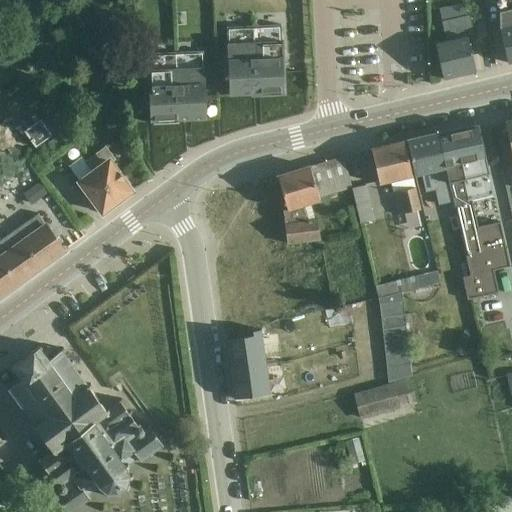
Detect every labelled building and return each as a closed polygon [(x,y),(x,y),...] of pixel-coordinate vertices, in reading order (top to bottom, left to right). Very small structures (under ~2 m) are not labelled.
[(504,62),(511,60),(511,0),(510,0),(511,7),(511,21),(496,25),(504,62)] [(227,98),(281,96),(278,29),(224,31),(227,98)] [(446,76),(480,70),(474,33),(439,39),(446,76)] [(151,116),(206,114),(203,47),(148,49),(151,116)] [(463,75),(464,85),(497,82),(496,71),(463,75)] [(449,165),(486,157),(478,122),(441,129),(449,165)] [(449,165),(441,129),(410,136),(417,172),(449,165)] [(382,179),(417,172),(410,136),(375,144),(382,179)] [(105,212),(136,189),(109,154),(78,177),(105,212)] [(289,208),(323,199),(313,162),(280,171),(289,208)] [(18,201),(9,185),(0,189),(0,233),(12,227),(2,210),(18,201)] [(392,185),(370,187),(373,226),(395,224),(392,185)] [(407,197),(413,220),(435,215),(429,191),(407,197)] [(0,296),(63,252),(43,224),(0,254),(0,296)] [(343,239),(356,297),(370,294),(364,265),(374,263),(367,234),(343,239)] [(452,275),(390,284),(405,389),(371,394),(375,419),(435,410),(417,293),(454,288),(452,275)] [(95,344),(138,318),(128,301),(85,327),(95,344)] [(228,340),(233,366),(267,359),(262,333),(228,340)] [(43,348),(42,345),(32,352),(32,356),(23,363),(19,361),(10,368),(19,381),(9,389),(10,391),(12,389),(50,452),(40,459),(57,484),(56,485),(55,491),(58,492),(53,495),(66,511),(71,511),(90,499),(87,494),(99,487),(106,494),(118,493),(127,486),(129,478),(127,467),(138,457),(141,461),(163,447),(149,427),(144,429),(143,427),(139,425),(137,426),(119,401),(106,411),(86,384),(85,384),(62,350),(50,358),(51,357),(52,356),(53,354),(53,352),(53,351),(52,349),(51,348),(50,348),(49,347),(48,347),(47,346),(46,347),(43,348)] [(238,395),(273,389),(267,359),(233,366),(238,395)]
